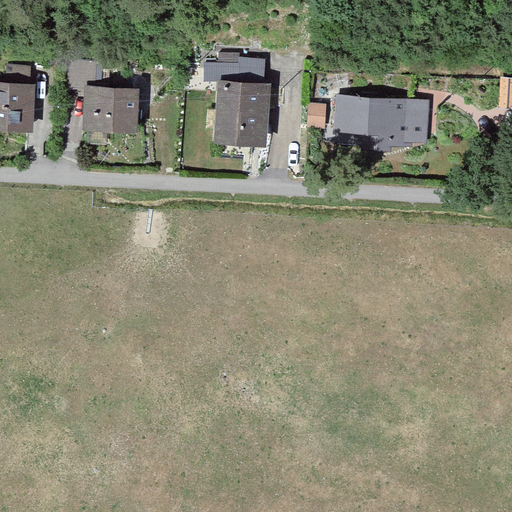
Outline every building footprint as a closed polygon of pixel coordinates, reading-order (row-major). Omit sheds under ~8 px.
[(219,63),(202,61),(201,82),(213,83),(208,139),(264,143),(269,79),(261,78),(263,58),(220,55),(219,63)] [(71,57),(72,78),(100,77),(100,56),(71,57)] [(4,80),(0,80),(0,125),(32,127),(35,65),(5,64),(4,80)] [(511,76),(495,76),(494,104),(511,104),(511,76)] [(133,83),(79,84),(79,125),(133,124),(133,83)] [(430,94),(333,91),(332,131),(360,132),(359,145),(411,147),(412,116),(429,116),(430,94)]
